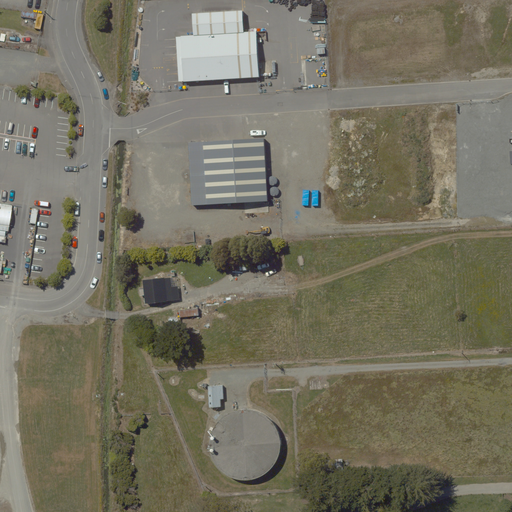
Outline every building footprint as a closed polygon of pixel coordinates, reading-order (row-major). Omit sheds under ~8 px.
[(182,8),(184,30),(234,25),(232,4),(182,8)] [(184,30),(173,31),(178,81),(253,74),(249,24),(234,25),(184,30)] [(23,33),(1,29),(0,34),(0,42),(21,46),(23,33)] [(255,131),(180,138),(186,199),(261,192),(255,131)] [(155,268),(137,270),(139,296),(157,294),(155,268)] [(201,306),(180,308),(180,316),(202,314),(201,306)] [(224,383),(209,384),(210,406),(222,405),(221,398),(224,398),(224,383)] [(235,483),(241,484),(248,483),(254,482),(260,480),(265,477),(270,473),(274,468),(276,462),(278,456),(279,450),(279,444),(278,438),(276,432),(272,427),(268,422),(263,418),(258,415),(252,413),(246,412),(240,412),(233,414),(228,416),(222,419),(218,423),(214,428),(211,434),(209,440),(208,446),(208,452),(209,458),(212,464),(215,469),(219,474),(224,478),(229,481),(235,483)]
